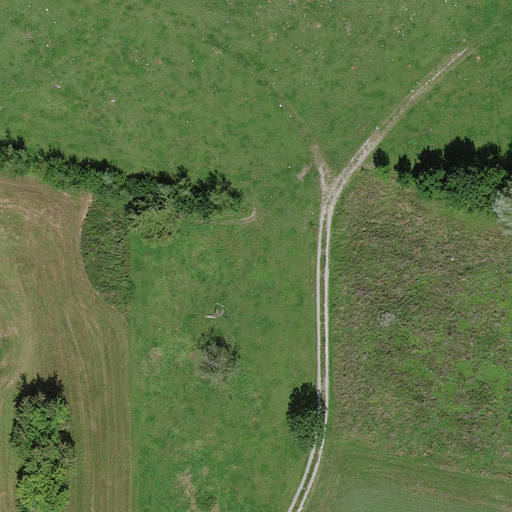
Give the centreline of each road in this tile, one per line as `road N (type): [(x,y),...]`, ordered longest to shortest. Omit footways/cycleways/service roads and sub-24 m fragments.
road 1 (track): [(511,11),(393,119),(351,169),(328,217),(323,433),(293,511)]
road 2 (track): [(328,217),(318,154),(289,105),(248,62),(197,29),(109,0)]
